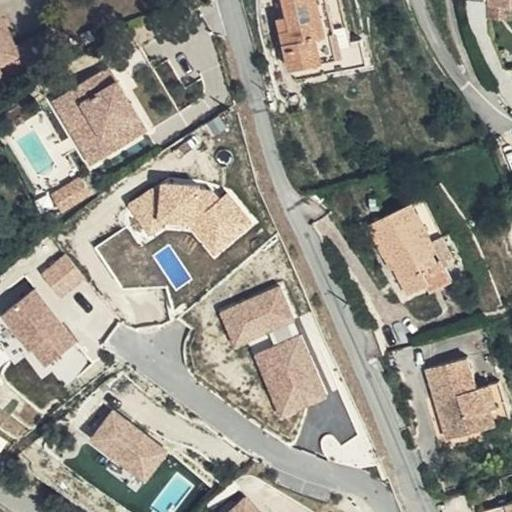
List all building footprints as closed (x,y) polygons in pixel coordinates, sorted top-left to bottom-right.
[(337,34),(340,45),(352,41),(341,0),(284,0),(289,16),(292,28),(282,30),(292,69),(326,61),(320,38),(337,34)] [(510,8),(487,7),(487,19),(510,19),(510,8)] [(0,63),(21,53),(0,13),(0,63)] [(55,25),(71,53),(92,42),(77,14),(55,25)] [(292,28),(289,16),(279,18),(282,30),(292,28)] [(342,58),(340,45),(337,34),(320,38),(326,61),(342,58)] [(92,141),(102,157),(146,134),(137,119),(141,117),(121,82),(118,84),(109,68),(66,93),(74,107),(61,113),(80,148),(92,141)] [(74,107),(66,93),(54,100),(61,113),(74,107)] [(89,165),(102,157),(92,141),(80,148),(89,165)] [(58,187),(68,204),(94,189),(84,172),(58,187)] [(232,187),(224,194),(217,185),(204,184),(205,180),(167,177),(132,199),(153,232),(170,221),(197,225),(218,251),(258,219),(232,187)] [(370,224),(385,254),(389,252),(397,268),(410,294),(428,285),(431,283),(426,271),(443,261),(453,255),(443,236),(433,241),(412,202),(370,224)] [(69,251),(46,269),(65,293),(88,275),(69,251)] [(389,252),(385,254),(393,270),(397,268),(389,252)] [(452,280),(443,261),(426,271),(431,283),(428,285),(431,291),(452,280)] [(284,282),(226,307),(241,341),(299,316),(284,282)] [(80,337),(39,285),(9,308),(49,361),(80,337)] [(331,391),(305,330),(260,349),(286,410),(331,391)] [(511,421),(500,381),(478,386),(468,356),(426,368),(448,439),(511,421)] [(172,447),(118,406),(97,434),(150,475),(172,447)] [(267,511),(250,493),(228,511),(267,511)]
